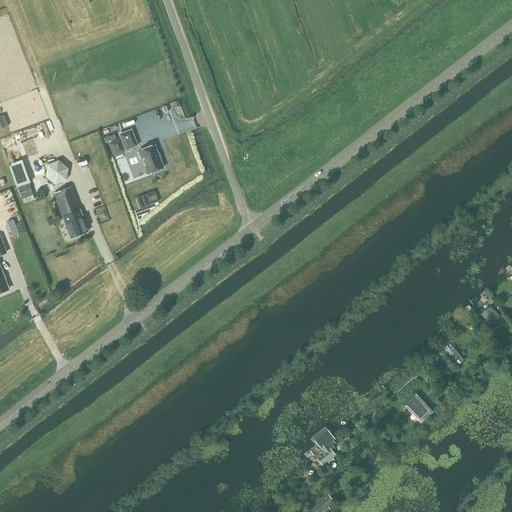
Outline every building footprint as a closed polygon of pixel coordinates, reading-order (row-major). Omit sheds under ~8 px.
[(131,130),(119,135),(125,150),(137,146),(131,130)] [(119,137),(108,140),(113,154),(124,150),(119,137)] [(154,146),(139,152),(147,174),(163,168),(154,146)] [(65,180),(67,168),(58,161),(47,165),(45,177),(54,184),(65,180)] [(29,184),(18,188),(24,203),(34,199),(29,184)] [(87,231),(71,187),(53,193),(70,238),(87,231)] [(459,365),(464,360),(455,349),(449,354),(459,365)] [(417,394),(405,405),(406,407),(408,405),(420,419),(429,411),(416,396),(417,395),(417,394)] [(329,430),(315,441),(325,452),(317,459),(323,466),(328,462),(330,464),(335,460),(333,458),(337,456),(332,450),(335,447),(332,443),(336,439),(329,430)]
